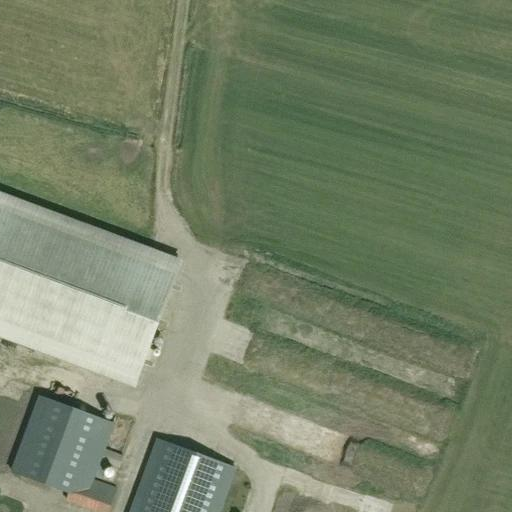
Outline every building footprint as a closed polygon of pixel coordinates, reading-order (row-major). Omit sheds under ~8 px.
[(0,197),(0,336),(133,386),(178,264),(0,197)] [(436,361),(450,348),(436,333),(422,347),(436,361)] [(0,447),(0,473),(10,477),(12,473),(69,494),(66,501),(96,511),(109,511),(118,490),(93,481),(100,461),(119,468),(124,457),(104,450),(114,424),(40,397),(19,455),(0,447)] [(220,511),(236,470),(158,442),(132,511),(220,511)] [(0,511),(23,511),(26,505),(0,495),(0,511)]
